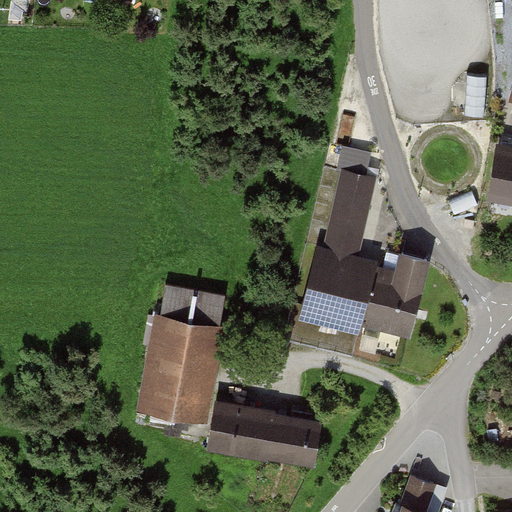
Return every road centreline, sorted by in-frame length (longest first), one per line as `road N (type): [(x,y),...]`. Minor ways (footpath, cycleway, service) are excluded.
road 1 (residential): [(364,0),(382,127),(444,256),(501,316)]
road 2 (residential): [(340,511),(446,388)]
